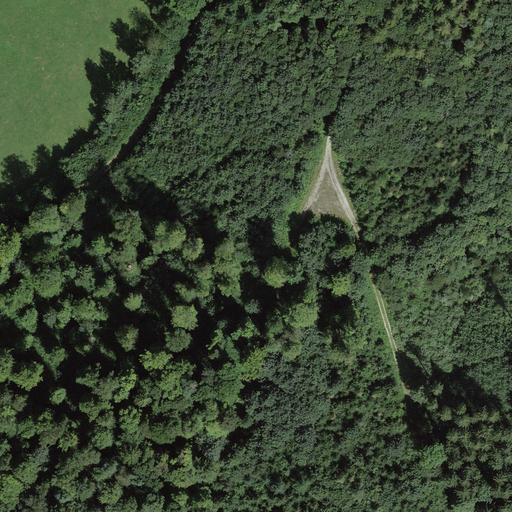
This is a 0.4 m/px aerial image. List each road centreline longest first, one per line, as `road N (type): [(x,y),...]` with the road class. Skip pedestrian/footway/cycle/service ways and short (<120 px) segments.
road 1 (track): [(328,147),(202,511)]
road 2 (track): [(328,147),(347,186),(446,511)]
road 3 (track): [(208,0),(154,108),(101,172),(0,244)]
road 4 (track): [(374,0),(328,147)]
